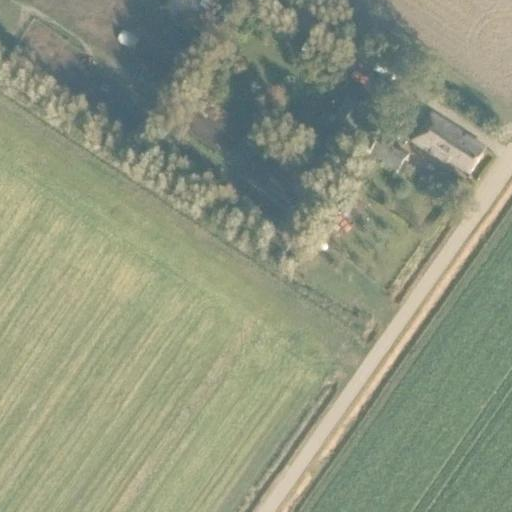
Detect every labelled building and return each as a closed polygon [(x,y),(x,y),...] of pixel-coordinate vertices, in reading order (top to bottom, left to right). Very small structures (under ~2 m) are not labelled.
[(365,89),(373,76),(359,68),(351,81),(365,89)] [(335,123),(355,135),(367,115),(348,103),(335,123)] [(466,138),(432,114),(413,143),(431,155),(431,154),(447,165),(449,163),(470,176),(484,155),(483,155),(485,152),(466,138)] [(337,134),(307,181),(321,190),(352,143),(337,134)] [(164,156),(173,144),(164,137),(155,150),(164,156)] [(369,159),(397,177),(410,157),(382,139),(369,159)] [(353,226),(367,207),(353,198),(340,217),(353,226)] [(266,240),(286,254),(294,242),(274,229),(266,240)]
